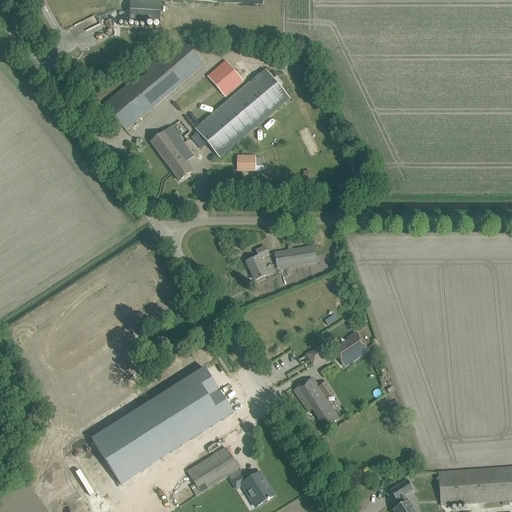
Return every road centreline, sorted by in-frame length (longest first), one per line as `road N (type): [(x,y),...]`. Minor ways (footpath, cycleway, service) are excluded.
road 1 (unclassified): [(166,227),(511,221)]
road 2 (unclassified): [(347,511),(258,354),(180,262),(166,227)]
road 3 (unclassified): [(166,227),(0,14)]
